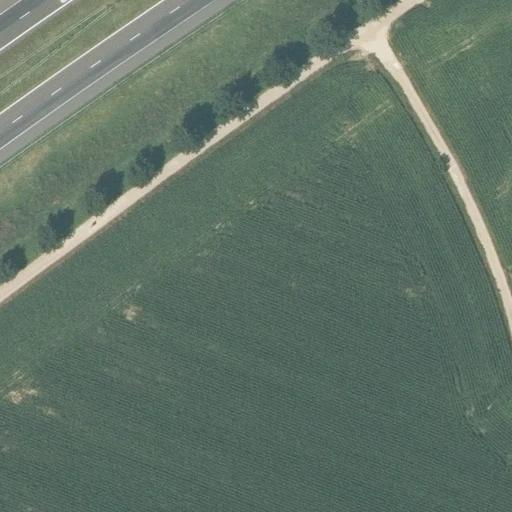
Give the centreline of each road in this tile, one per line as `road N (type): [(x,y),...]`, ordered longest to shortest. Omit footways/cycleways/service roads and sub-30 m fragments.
road 1 (track): [(365,29),(0,294)]
road 2 (track): [(365,29),(433,141),(511,321)]
road 3 (motorway): [(0,134),(195,0)]
